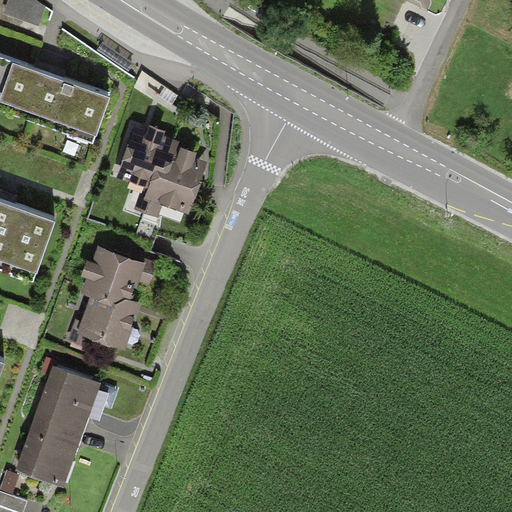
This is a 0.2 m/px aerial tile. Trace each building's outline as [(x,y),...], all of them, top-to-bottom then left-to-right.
[(46,0),(7,0),(6,3),(38,23),(51,3),(46,0)] [(111,86),(0,45),(0,106),(91,140),(111,86)] [(165,148),(168,136),(127,124),(113,170),(145,180),(154,183),(165,148)] [(199,158),(165,148),(154,183),(145,180),(136,208),(151,212),(155,201),(183,210),(199,158)] [(55,212),(0,191),(0,262),(34,275),(55,212)] [(137,258),(95,243),(80,285),(90,289),(122,300),(137,258)] [(132,303),(122,300),(90,289),(77,327),(119,342),(132,303)] [(83,427),(100,377),(54,361),(37,411),(83,427)] [(64,478),(83,427),(37,411),(20,462),(64,478)] [(8,468),(1,489),(12,493),(19,472),(8,468)] [(12,493),(1,489),(0,491),(0,511),(22,511),(27,498),(12,493)]
